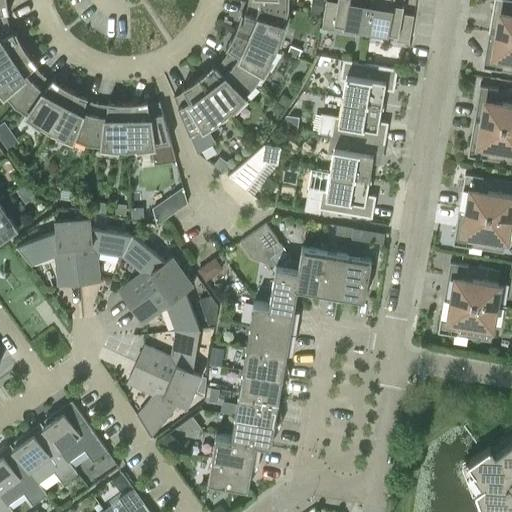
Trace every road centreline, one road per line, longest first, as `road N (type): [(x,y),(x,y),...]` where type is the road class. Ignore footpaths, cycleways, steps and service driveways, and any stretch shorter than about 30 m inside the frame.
road 1 (residential): [(393,351),(449,0)]
road 2 (residential): [(48,392),(82,367),(192,511)]
road 3 (residential): [(308,454),(327,339),(393,351)]
road 4 (residential): [(207,214),(155,66)]
road 5 (residential): [(155,66),(115,67),(67,47),(41,0)]
road 6 (residential): [(375,495),(393,351)]
road 7 (residential): [(511,377),(393,351)]
road 8 (residential): [(375,495),(301,484),(264,511)]
